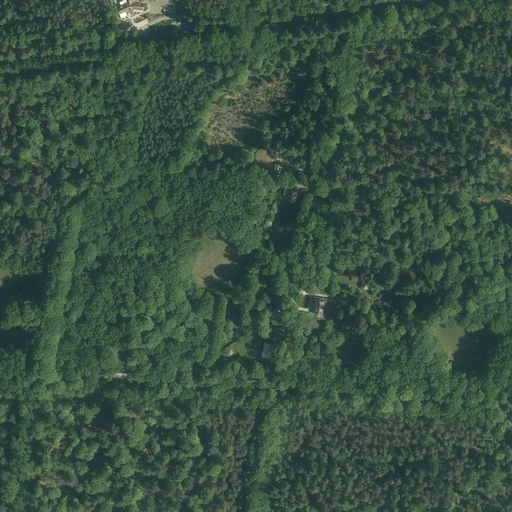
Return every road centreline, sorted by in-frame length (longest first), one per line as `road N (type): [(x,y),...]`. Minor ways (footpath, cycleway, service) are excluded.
road 1 (track): [(511,398),(0,371)]
road 2 (primary): [(0,58),(436,0)]
road 3 (track): [(354,11),(339,121),(310,209),(297,288)]
road 4 (track): [(71,511),(95,493),(176,377)]
road 5 (track): [(7,511),(39,371)]
road 6 (track): [(251,511),(278,383)]
road 7 (track): [(490,395),(439,511)]
